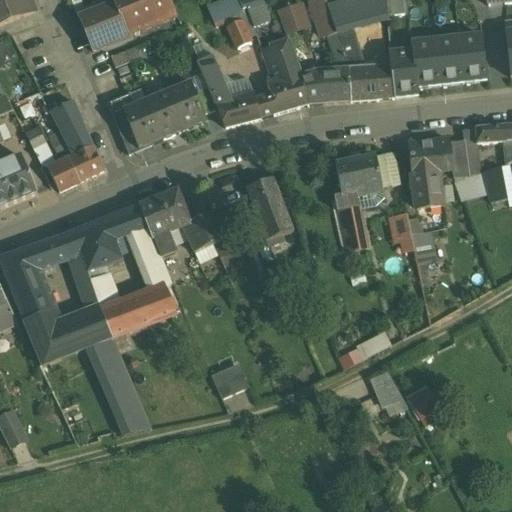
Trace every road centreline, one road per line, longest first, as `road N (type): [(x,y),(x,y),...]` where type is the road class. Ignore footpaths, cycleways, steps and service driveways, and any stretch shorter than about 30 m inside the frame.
road 1 (residential): [(511,106),(309,129),(124,187)]
road 2 (residential): [(124,187),(55,0)]
road 3 (residential): [(124,187),(0,239)]
